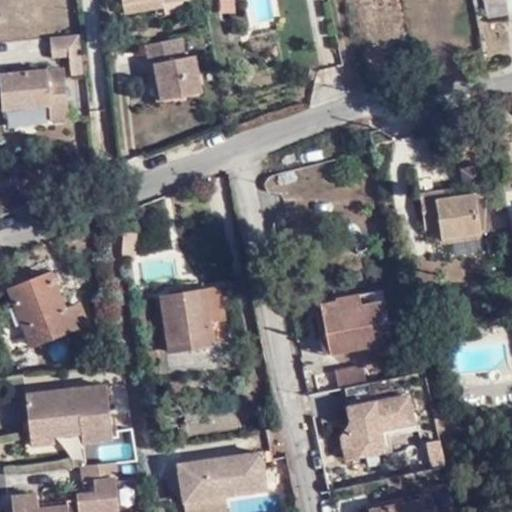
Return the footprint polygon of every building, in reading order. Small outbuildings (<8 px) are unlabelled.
[(164,5),(162,0),(130,0),(125,1),(127,12),(164,5)] [(218,0),(220,16),(237,14),(234,0),(218,0)] [(49,38),(51,58),(68,57),(70,76),(84,74),(79,34),(49,38)] [(182,36),(148,42),(155,81),(161,79),(165,99),(202,92),(196,55),(191,56),(189,52),(185,52),(182,36)] [(64,68),(0,74),(0,98),(1,111),(47,106),(49,121),(68,119),(64,68)] [(159,100),(165,99),(161,79),(155,81),(159,100)] [(468,184),(426,193),(433,231),(448,227),(451,242),(501,232),(488,161),(465,166),(468,184)] [(0,205),(7,213),(38,201),(25,184),(0,193),(0,205)] [(20,282),(41,333),(100,313),(92,293),(79,296),(67,266),(20,282)] [(227,283),(211,285),(216,318),(233,315),(227,283)] [(216,318),(211,285),(167,292),(176,345),(219,339),(216,318)] [(338,296),(339,301),(340,309),(385,300),(382,288),(338,296)] [(340,309),(339,301),(321,306),(326,334),(332,333),(336,349),(391,337),(385,300),(340,309)] [(345,366),(348,382),(376,377),(372,360),(345,366)] [(27,393),(31,431),(55,430),(55,435),(84,433),(85,442),(112,439),(106,384),(27,393)] [(337,410),(345,463),(386,457),(383,435),(416,430),(411,399),(337,410)] [(193,416),(196,432),(246,427),(243,409),(193,416)] [(55,444),(55,435),(55,430),(31,431),(32,444),(55,444)] [(409,440),(415,468),(440,464),(433,434),(409,440)] [(271,490),(265,450),(181,463),(187,502),(271,490)] [(118,511),(113,462),(81,465),(82,481),(93,481),(93,492),(75,493),(75,507),(68,507),(68,511),(118,511)] [(480,490),(463,494),(467,511),(484,507),(480,490)] [(68,511),(68,507),(39,509),(38,493),(13,496),(14,511),(68,511)] [(232,511),(230,496),(187,502),(188,511),(232,511)] [(434,511),(433,498),(373,507),(373,511),(434,511)]
